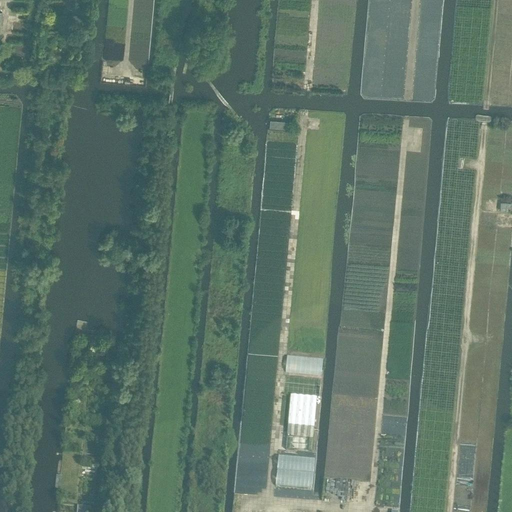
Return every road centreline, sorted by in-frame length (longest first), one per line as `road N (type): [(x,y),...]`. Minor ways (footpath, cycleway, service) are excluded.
road 1 (unknown): [(249,505),(267,475),(302,118)]
road 2 (unknown): [(454,511),(469,348)]
